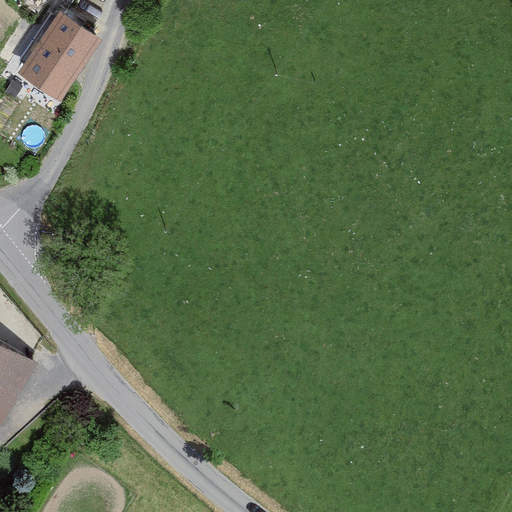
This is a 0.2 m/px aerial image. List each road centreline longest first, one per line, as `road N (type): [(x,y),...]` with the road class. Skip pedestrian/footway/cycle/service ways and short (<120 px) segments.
road 1 (tertiary): [(0,252),(93,368),(253,511)]
road 2 (residential): [(0,214),(56,163),(129,0)]
